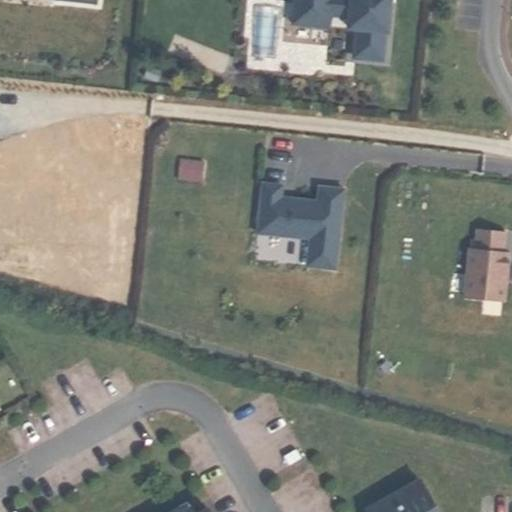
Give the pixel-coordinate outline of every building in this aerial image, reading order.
[(387,32),(389,0),(294,0),(293,23),(328,27),(329,15),(349,16),(348,28),(357,29),(354,58),(382,60),(384,32),(387,32)] [(177,179),(201,182),(204,163),(179,160),(177,179)] [(335,269),(344,189),(319,187),(318,202),(291,199),(291,202),(281,200),(282,186),(262,184),(257,233),(310,239),(307,266),(335,269)] [(504,302),(509,253),(503,252),(505,232),(477,229),(475,249),(469,248),(464,298),(504,302)] [(435,511),(419,483),(366,511),(435,511)]
